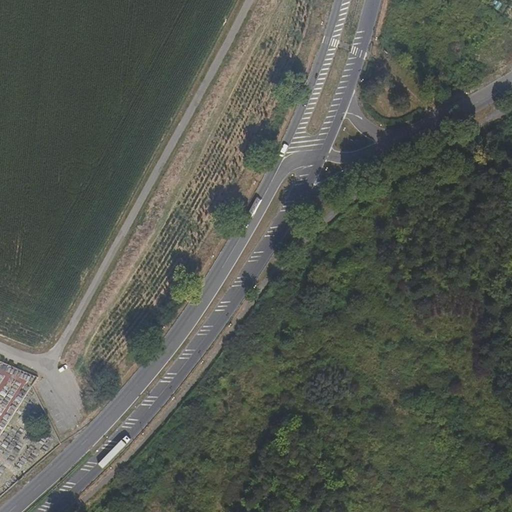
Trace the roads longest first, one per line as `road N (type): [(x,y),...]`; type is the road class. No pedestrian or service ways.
road 1 (secondary): [(51,511),(165,395),(302,198)]
road 2 (secondary): [(253,214),(189,318),(119,406),(8,511)]
road 3 (secondary): [(337,0),(304,105),(253,214)]
road 4 (tertiary): [(302,198),(420,128)]
